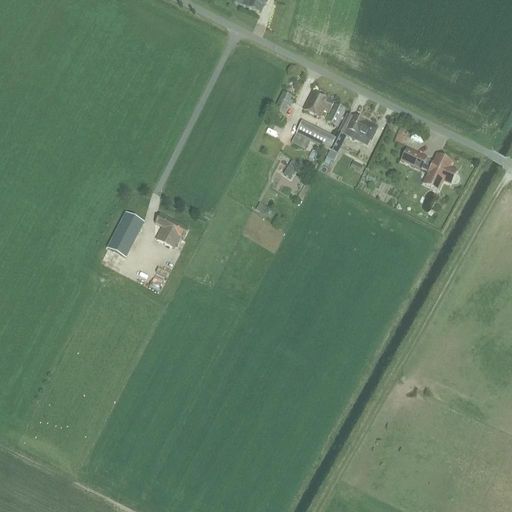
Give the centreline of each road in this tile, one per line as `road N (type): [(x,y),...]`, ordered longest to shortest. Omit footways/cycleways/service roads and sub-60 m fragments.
road 1 (track): [(317,511),(511,166)]
road 2 (unclassified): [(511,164),(180,0)]
